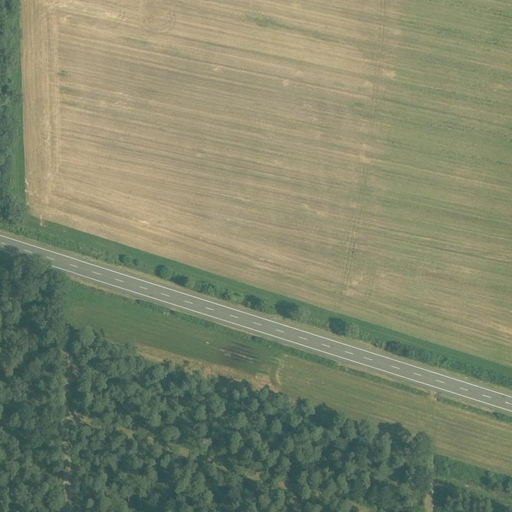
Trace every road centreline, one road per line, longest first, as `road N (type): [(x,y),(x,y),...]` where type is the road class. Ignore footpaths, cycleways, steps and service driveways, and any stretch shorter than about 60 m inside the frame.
road 1 (secondary): [(0,243),(511,405)]
road 2 (track): [(58,262),(67,511)]
road 3 (track): [(429,379),(431,511)]
